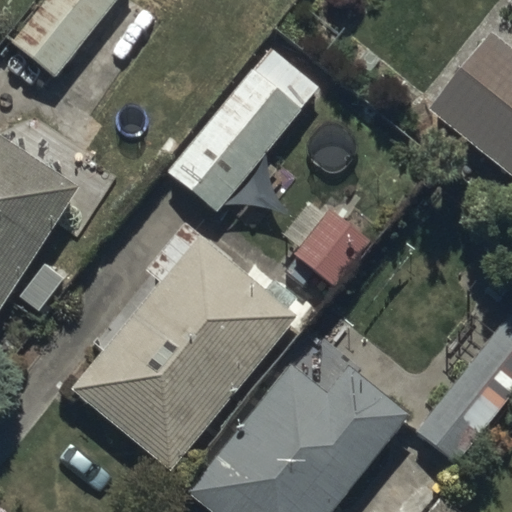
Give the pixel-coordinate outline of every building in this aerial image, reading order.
[(116,0),(45,0),(11,43),(22,51),(13,63),(40,84),(49,74),(54,78),(116,0)] [(511,52),(490,36),(428,116),(511,180),(511,52)] [(169,176),(215,213),(286,128),(316,153),(339,126),(309,101),(317,91),(268,50),(165,173),(169,176)] [(45,295),(20,279),(76,189),(0,141),(0,311),(7,300),(32,316),(45,295)] [(123,224),(149,248),(187,209),(161,185),(123,224)] [(332,288),(370,241),(329,206),(322,214),(311,205),(285,236),(300,249),(294,256),(332,288)] [(173,471),(297,315),(186,225),(148,273),(156,279),(69,389),(173,471)] [(511,309),(413,433),(454,466),(511,393),(511,309)] [(329,511),(407,414),(346,366),(325,392),(287,362),(185,492),(211,511),(329,511)] [(457,511),(440,499),(430,511),(457,511)]
